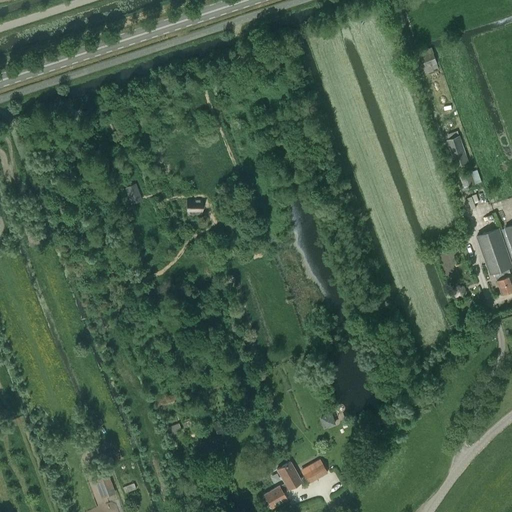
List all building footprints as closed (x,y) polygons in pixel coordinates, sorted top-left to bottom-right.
[(432,49),(417,54),(423,70),(437,64),(432,49)] [(456,167),(468,163),(459,136),(447,140),(456,167)] [(470,172),(460,175),(463,186),(474,183),(470,172)] [(141,200),(135,182),(123,186),(129,204),(141,200)] [(202,201),(186,200),(186,213),(201,213),(202,201)] [(494,272),(502,294),(511,290),(511,278),(508,267),(511,266),(499,228),(478,235),(491,273),(494,272)] [(218,435),(230,431),(226,418),(214,423),(218,435)] [(311,467),(302,473),(307,483),(317,477),(327,472),(320,459),(310,465),(311,467)] [(271,507),(286,498),(283,491),(288,489),(302,482),(290,461),(276,469),(286,485),(282,488),(280,487),(264,496),(271,507)] [(115,493),(106,469),(93,474),(101,498),(115,493)] [(125,493),(136,488),(134,483),(123,487),(125,493)]
